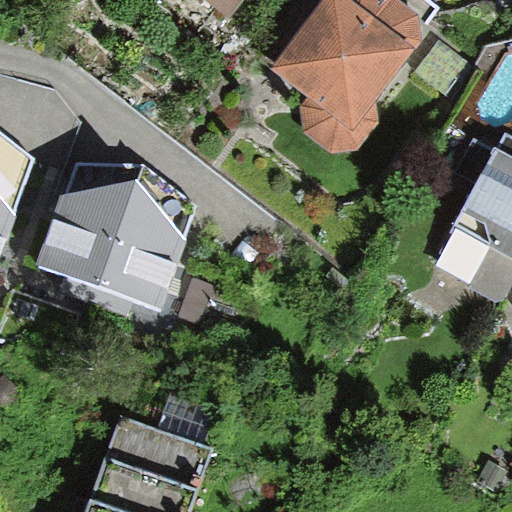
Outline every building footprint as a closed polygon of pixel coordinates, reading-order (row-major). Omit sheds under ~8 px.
[(244,0),(200,0),(229,21),(244,0)] [(313,0),(266,70),(305,98),(301,104),(300,133),(329,152),(354,151),(377,120),(370,105),(420,36),(416,16),(397,0),(313,0)] [(511,135),(506,133),(451,225),(511,259),(511,135)] [(0,261),(37,160),(0,135),(0,261)] [(158,305),(198,204),(141,162),(74,162),(36,258),(73,273),(123,291),(158,305)] [(187,511),(212,447),(121,415),(85,511),(187,511)]
